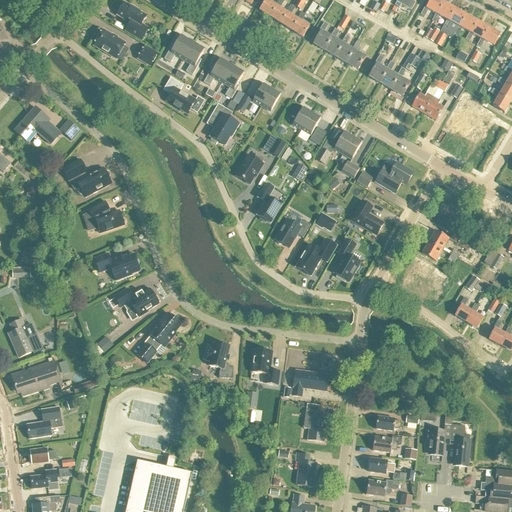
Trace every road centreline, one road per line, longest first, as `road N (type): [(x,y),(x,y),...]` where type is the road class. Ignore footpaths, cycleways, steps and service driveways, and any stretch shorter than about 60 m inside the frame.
road 1 (residential): [(359,343),(241,330),(195,313),(160,270),(115,156),(20,70)]
road 2 (residential): [(364,300),(311,295),(258,263),(195,140),(54,34)]
road 3 (residential): [(442,164),(158,0)]
road 4 (residential): [(338,511),(359,343)]
road 5 (residential): [(511,372),(378,278)]
road 6 (residential): [(378,278),(442,164)]
